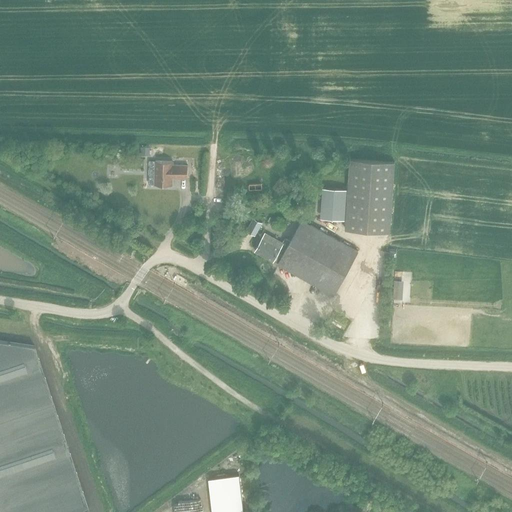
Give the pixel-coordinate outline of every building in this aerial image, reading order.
[(350,159),(345,229),(390,232),(395,162),(350,159)] [(173,161),(155,160),(155,184),(172,185),(172,177),(187,178),(188,165),(173,164),(173,161)] [(323,187),(321,218),(344,220),(346,189),(323,187)] [(262,222),(254,218),(248,230),(256,234),(262,222)] [(265,233),(262,237),(255,251),(273,261),(274,259),(278,262),(278,263),(333,294),(358,251),(302,220),(290,240),(285,237),(282,242),(265,233)] [(402,281),(393,281),(393,299),(402,299),(402,281)] [(34,346),(0,340),(0,511),(74,511),(88,508),(60,422),(34,346)] [(241,511),(237,475),(207,479),(211,511),(241,511)]
